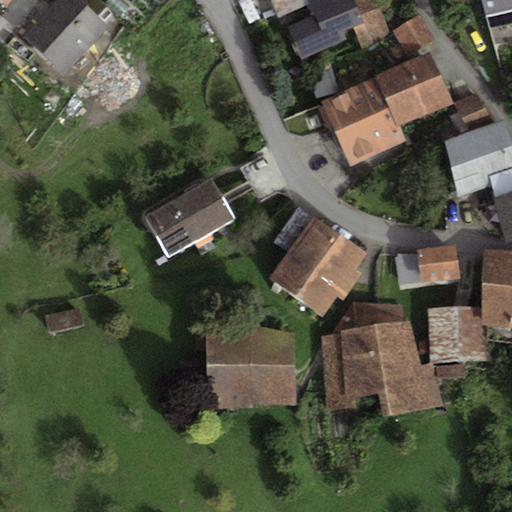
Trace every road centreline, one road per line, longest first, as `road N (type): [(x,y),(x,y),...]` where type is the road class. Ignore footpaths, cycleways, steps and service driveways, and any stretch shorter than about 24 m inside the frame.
road 1 (residential): [(511,245),(384,232),(305,190),(211,0)]
road 2 (residential): [(511,124),(455,63),(426,0)]
